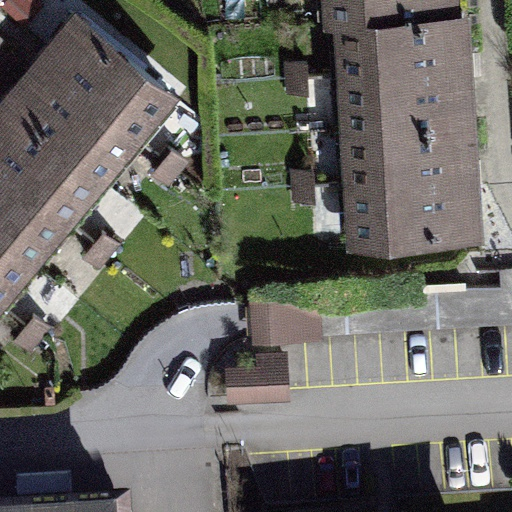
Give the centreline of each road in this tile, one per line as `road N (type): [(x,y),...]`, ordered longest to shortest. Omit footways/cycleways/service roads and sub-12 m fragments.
road 1 (residential): [(0,442),(511,410)]
road 2 (track): [(511,184),(484,78),(483,0)]
